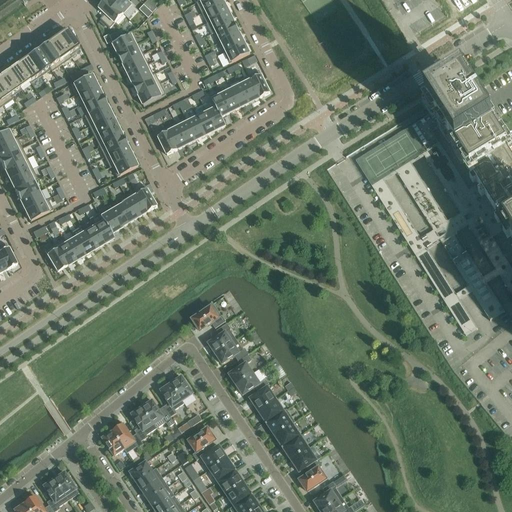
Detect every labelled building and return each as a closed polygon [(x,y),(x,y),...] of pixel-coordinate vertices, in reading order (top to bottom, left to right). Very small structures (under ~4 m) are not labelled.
[(124,16),(107,0),(98,9),(105,16),(100,21),(110,30),(124,16)] [(132,7),(125,0),(107,0),(124,16),(132,7)] [(206,13),(224,4),(222,0),(206,0),(201,3),(197,5),(202,15),(206,13)] [(211,23),(229,14),(224,4),(206,13),(211,23)] [(153,15),(144,6),(139,11),(148,20),(153,15)] [(212,36),(235,24),(229,14),(211,23),(207,25),(212,36)] [(451,20),(441,27),(443,30),(454,24),(451,20)] [(240,35),(235,24),(212,36),(214,35),(219,45),(240,35)] [(67,31),(56,38),(71,60),(72,59),(71,57),(80,50),(67,31)] [(245,45),(240,35),(219,45),(224,55),(245,45)] [(109,36),(104,39),(107,46),(113,43),(109,36)] [(136,47),(131,36),(113,45),(118,56),(136,47)] [(56,38),(46,45),(62,67),(71,60),(56,38)] [(46,45),(37,52),(52,73),(62,67),(46,45)] [(250,56),(245,45),(224,55),(230,66),(250,56)] [(144,56),(138,46),(136,47),(118,56),(123,66),(144,56)] [(37,52),(27,59),(41,78),(50,72),(51,74),(52,73),(37,52)] [(149,66),(144,56),(123,66),(128,77),(149,66)] [(27,59),(17,66),(31,85),(41,78),(27,59)] [(17,66),(7,73),(21,92),(22,91),(21,90),(29,84),(30,86),(31,85),(17,66)] [(133,87),(156,76),(156,75),(153,76),(149,66),(128,77),(133,87)] [(270,95),(259,72),(251,76),(249,77),(260,100),(270,95)] [(7,73),(0,77),(0,83),(13,101),(12,99),(21,92),(7,73)] [(91,76),(71,86),(76,97),(96,87),(91,76)] [(138,97),(161,86),(156,76),(133,87),(138,97)] [(260,100),(249,77),(239,82),(241,86),(250,105),(260,100)] [(0,83),(0,104),(3,108),(13,101),(0,83)] [(465,84),(444,96),(428,107),(511,239),(511,163),(505,152),(507,151),(465,84)] [(144,108),(166,96),(161,86),(138,97),(144,108)] [(241,86),(232,91),(241,110),(250,105),(241,86)] [(96,87),(76,97),(81,107),(101,97),(96,87)] [(232,91),(231,89),(221,94),(231,114),(241,110),(232,91)] [(231,114),(221,94),(211,99),(226,128),(226,127),(222,119),(231,114)] [(101,97),(81,107),(86,117),(84,118),(107,107),(102,97),(101,97)] [(226,128),(211,99),(215,108),(206,112),(216,133),(226,128)] [(107,107),(84,118),(89,129),(112,117),(107,107)] [(216,133),(206,112),(196,117),(197,119),(206,137),(216,133)] [(112,117),(89,129),(94,139),(117,128),(112,117)] [(197,142),(206,137),(197,119),(188,124),(197,142)] [(178,129),(176,124),(166,129),(177,152),(187,147),(178,129)] [(187,147),(197,142),(188,124),(178,129),(187,147)] [(117,128),(94,139),(99,149),(122,138),(117,128)] [(177,152),(166,129),(162,131),(156,134),(167,157),(177,152)] [(10,131),(0,135),(0,148),(17,140),(15,141),(10,131)] [(122,138),(99,149),(104,159),(127,148),(122,138)] [(17,140),(0,148),(0,161),(22,150),(17,140)] [(127,148),(104,159),(109,170),(132,158),(127,148)] [(22,150),(0,161),(0,162),(4,172),(5,172),(27,161),(22,150)] [(132,158),(109,170),(112,169),(117,179),(137,169),(132,158)] [(27,161),(5,172),(10,182),(32,171),(27,161)] [(32,171),(10,182),(15,192),(37,181),(32,171)] [(15,192),(20,202),(40,192),(35,182),(38,181),(37,181),(15,192)] [(145,187),(135,192),(148,214),(158,208),(145,187)] [(40,192),(20,202),(25,213),(48,201),(47,201),(45,202),(40,192)] [(136,197),(128,202),(139,220),(148,214),(135,192),(134,193),(136,197)] [(48,201),(25,213),(30,223),(53,212),(48,201)] [(128,202),(119,208),(129,225),(139,220),(128,202)] [(291,208),(287,202),(282,205),(286,211),(291,208)] [(119,208),(110,213),(120,231),(129,225),(119,208)] [(110,213),(100,219),(101,221),(102,223),(103,223),(111,236),(120,231),(110,213)] [(101,221),(92,226),(104,246),(114,240),(111,236),(103,223),(102,223),(101,221)] [(90,223),(81,229),(95,251),(104,246),(92,226),(90,223)] [(47,235),(44,229),(33,234),(36,240),(47,235)] [(81,229),(72,234),(74,237),(85,257),(95,251),(81,229)] [(64,241),(63,241),(76,263),(85,257),(74,237),(65,242),(64,241)] [(63,241),(54,246),(67,268),(76,263),(63,241)] [(6,245),(0,247),(0,259),(6,272),(17,267),(6,245)] [(54,246),(44,252),(57,274),(67,268),(54,246)] [(211,309),(192,321),(200,333),(207,328),(207,329),(212,325),(215,331),(226,323),(222,317),(218,320),(211,309)] [(220,337),(208,345),(215,355),(214,356),(215,356),(236,341),(230,332),(231,331),(227,325),(217,333),(220,337)] [(236,341),(215,356),(215,357),(219,362),(219,363),(220,363),(222,366),(235,358),(238,363),(248,357),(249,356),(245,350),(243,351),(236,341)] [(248,357),(238,363),(238,364),(241,369),(229,376),(236,386),(235,387),(253,375),(247,366),(252,362),(248,357)] [(253,375),(235,387),(236,388),(240,393),(240,395),(241,394),(243,397),(256,389),(259,394),(268,389),(270,387),(259,371),(253,375)] [(172,385),(171,386),(183,403),(193,396),(190,391),(191,390),(190,389),(186,384),(186,383),(185,383),(182,379),(172,385)] [(164,390),(161,392),(169,405),(164,409),(171,419),(177,415),(175,412),(185,405),(183,403),(171,386),(172,385),(171,385),(170,385),(170,386),(165,389),(164,390)] [(268,389),(259,394),(250,400),(253,405),(253,406),(254,407),(259,413),(276,401),(268,389)] [(276,401),(259,413),(263,419),(262,419),(263,421),(264,421),(266,424),(265,425),(266,426),(287,411),(284,413),(276,401)] [(143,409),(142,409),(156,431),(166,424),(169,429),(175,425),(171,419),(164,409),(159,412),(153,403),(143,409)] [(135,414),(132,416),(140,429),(135,433),(137,436),(142,443),(148,439),(147,437),(156,431),(142,409),(143,409),(142,408),(141,409),(141,410),(136,413),(134,414),(135,414)] [(287,411),(266,426),(267,426),(270,430),(269,430),(270,431),(271,431),(275,437),(295,424),(287,411)] [(199,417),(188,424),(192,429),(202,422),(199,417)] [(295,424),(275,437),(279,443),(279,444),(279,445),(280,445),(282,449),(282,450),(300,438),(293,426),(295,424)] [(124,426),(113,433),(125,451),(124,451),(127,455),(137,449),(138,450),(144,446),(142,443),(137,436),(132,439),(124,426)] [(178,430),(171,436),(174,441),(182,436),(178,430)] [(208,430),(189,443),(196,454),(193,456),(197,462),(202,459),(208,455),(204,450),(209,447),(209,446),(215,442),(208,430)] [(105,439),(103,440),(107,446),(107,447),(110,452),(114,458),(124,451),(125,451),(113,433),(111,435),(110,433),(104,437),(105,439)] [(300,438),(282,450),(282,451),(283,450),(291,461),(308,450),(300,438)] [(222,453),(219,448),(208,455),(202,459),(210,472),(228,460),(223,454),(224,454),(223,452),(222,453)] [(308,450),(291,461),(299,474),(308,468),(317,462),(308,450)] [(186,459),(181,462),(183,467),(189,463),(186,459)] [(232,466),(228,460),(210,472),(218,484),(237,472),(236,471),(235,472),(233,468),(233,467),(232,466)] [(140,461),(129,468),(133,473),(143,466),(140,461)] [(318,461),(317,462),(308,468),(311,474),(306,477),(300,482),(308,493),(326,481),(319,470),(322,468),(318,461)] [(133,473),(130,475),(135,481),(137,484),(157,471),(156,470),(152,473),(146,464),(143,466),(133,473)] [(191,466),(185,470),(193,483),(199,479),(191,466)] [(157,471),(137,484),(139,487),(143,493),(163,480),(157,471)] [(237,472),(218,484),(226,496),(244,484),(240,478),(239,477),(236,473),(237,472)] [(55,481),(69,502),(79,495),(74,487),(74,486),(73,485),(70,480),(69,479),(68,479),(65,474),(55,481)] [(48,486),(45,488),(53,501),(47,504),(49,507),(52,511),(58,511),(60,511),(59,509),(69,502),(55,481),(55,480),(54,481),(49,485),(48,485),(47,485),(48,486)] [(163,480),(143,493),(147,499),(149,502),(169,489),(163,480)] [(226,496),(234,508),(253,496),(252,495),(251,496),(249,492),(248,490),(244,484),(226,496)] [(314,504),(319,511),(324,511),(342,500),(336,490),(337,489),(333,484),(323,491),(326,496),(314,504)] [(169,489),(149,502),(151,505),(155,511),(175,498),(169,489)] [(234,508),(230,511),(254,511),(260,509),(256,503),(256,502),(255,501),(252,497),(253,497),(253,496),(234,508)] [(36,498),(26,505),(30,511),(52,511),(49,507),(44,510),(36,498)] [(175,498),(155,511),(172,511),(181,507),(175,498)] [(353,511),(351,508),(349,510),(342,500),(324,511),(353,511)]
